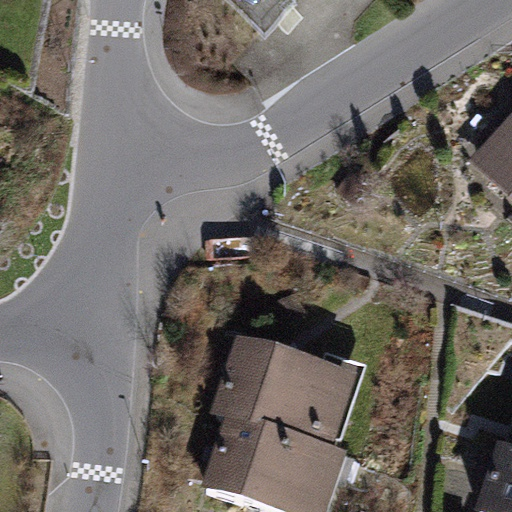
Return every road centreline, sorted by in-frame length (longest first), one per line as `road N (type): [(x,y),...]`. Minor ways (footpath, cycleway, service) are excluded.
road 1 (residential): [(98,147),(231,149),(476,0)]
road 2 (residential): [(98,147),(90,334)]
road 3 (residential): [(90,334),(85,450),(73,511)]
road 4 (residential): [(111,0),(98,147)]
